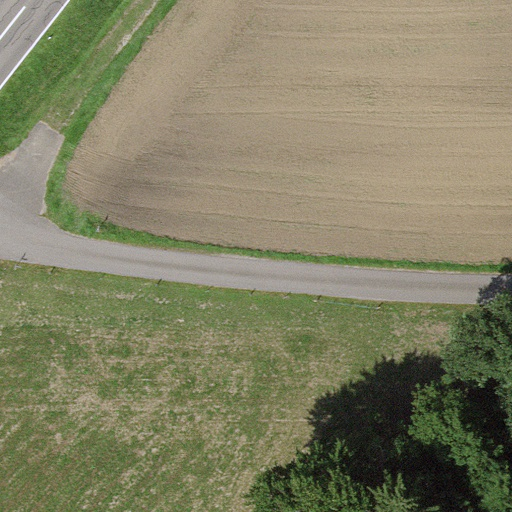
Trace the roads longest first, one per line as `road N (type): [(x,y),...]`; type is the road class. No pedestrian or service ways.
road 1 (track): [(0,234),(101,260),(225,278),(511,295)]
road 2 (track): [(165,0),(0,222)]
